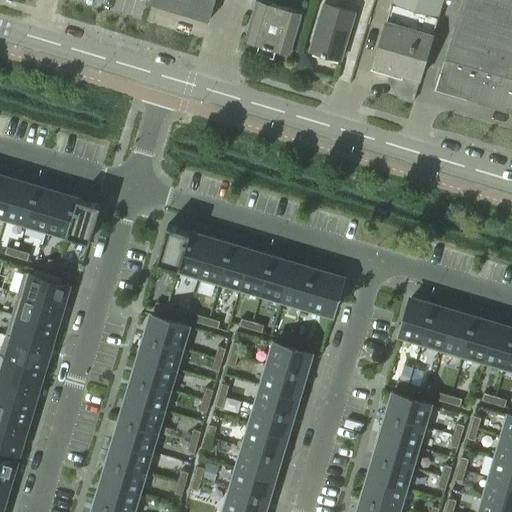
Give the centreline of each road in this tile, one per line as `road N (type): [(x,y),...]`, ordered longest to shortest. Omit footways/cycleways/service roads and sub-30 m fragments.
road 1 (tertiary): [(511,181),(166,77)]
road 2 (residential): [(35,511),(134,185)]
road 3 (residential): [(300,511),(375,261)]
road 4 (residential): [(134,185),(375,261)]
road 5 (tertiary): [(166,77),(0,27)]
road 6 (residential): [(375,261),(511,302)]
road 7 (residential): [(0,145),(134,185)]
